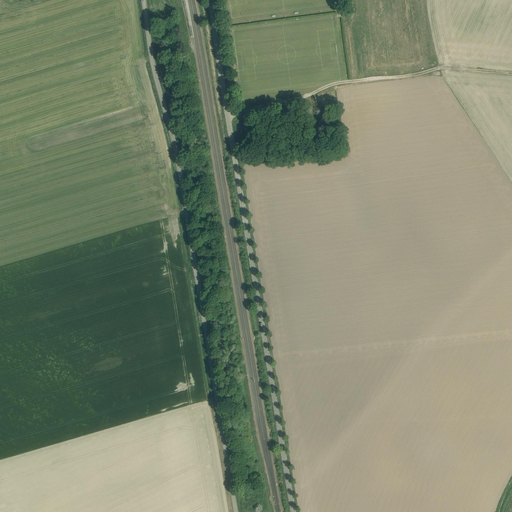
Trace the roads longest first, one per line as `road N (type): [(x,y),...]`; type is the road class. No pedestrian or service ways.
road 1 (unclassified): [(235,511),(143,0)]
road 2 (tertiary): [(292,511),(210,0)]
